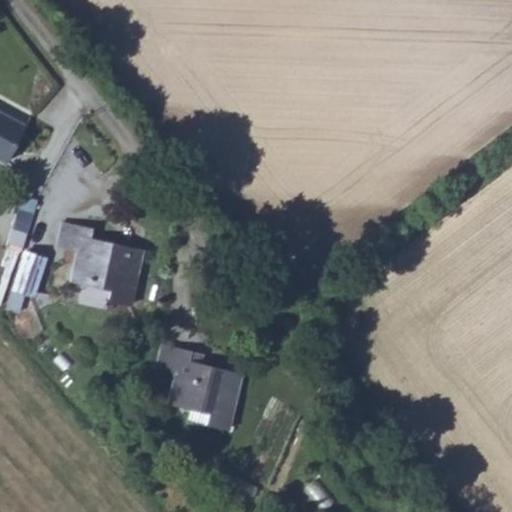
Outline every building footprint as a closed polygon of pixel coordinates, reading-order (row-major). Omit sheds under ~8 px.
[(32,126),(0,115),(0,160),(19,166),(32,126)] [(23,192),(6,236),(21,242),(37,198),(23,192)] [(98,228),(69,219),(61,244),(84,252),(77,277),(112,288),(108,300),(126,305),(142,254),(94,240),(98,228)] [(30,250),(18,286),(36,292),(48,256),(30,250)] [(319,362),(291,329),(277,341),(294,361),(285,368),(294,379),(304,370),(306,372),(319,362)] [(190,361),(162,353),(154,379),(172,384),(163,414),(204,426),(200,440),(218,446),(236,388),(187,373),(190,361)]
